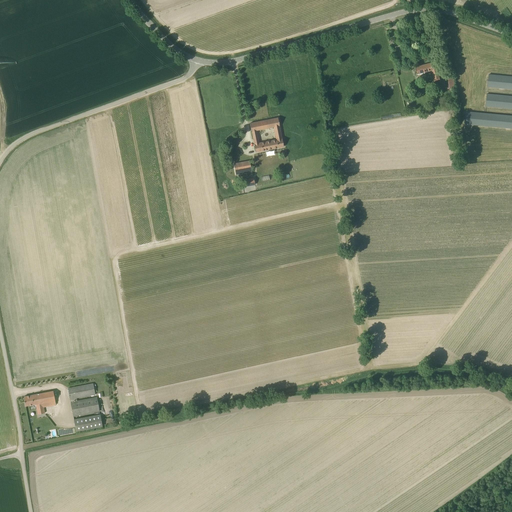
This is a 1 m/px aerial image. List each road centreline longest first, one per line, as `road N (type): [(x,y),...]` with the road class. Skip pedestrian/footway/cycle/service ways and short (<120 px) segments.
road 1 (tertiary): [(199,57),(425,8),(511,33)]
road 2 (unclassified): [(0,160),(31,135),(186,78),(199,57)]
road 3 (track): [(511,241),(421,364)]
road 4 (unclassified): [(22,453),(0,320)]
